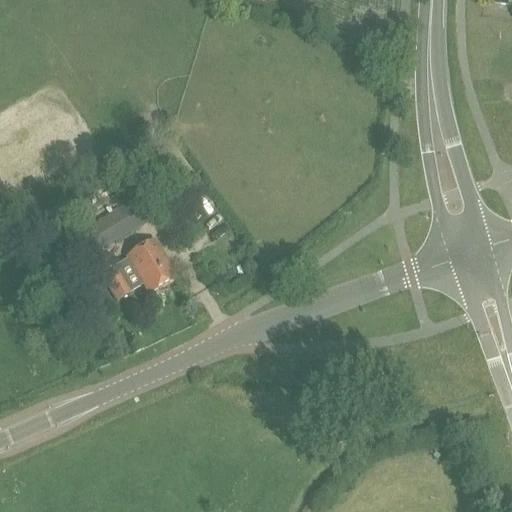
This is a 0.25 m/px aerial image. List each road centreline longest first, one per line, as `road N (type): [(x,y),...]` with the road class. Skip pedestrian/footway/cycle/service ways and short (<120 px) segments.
road 1 (residential): [(0,441),(202,354),(457,260)]
road 2 (secondary): [(432,104),(429,154),(457,260)]
road 3 (secondary): [(483,251),(432,104)]
road 4 (secondary): [(457,260),(511,398)]
